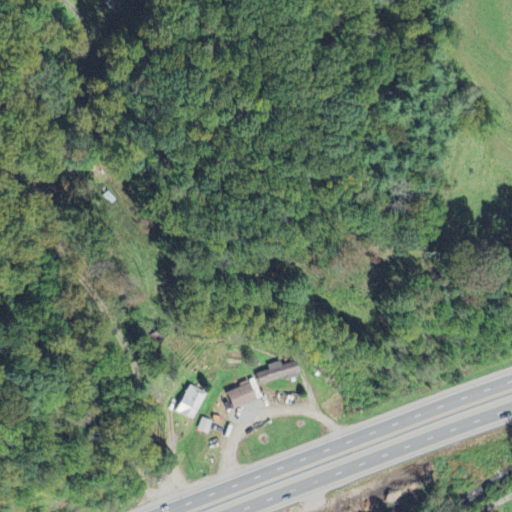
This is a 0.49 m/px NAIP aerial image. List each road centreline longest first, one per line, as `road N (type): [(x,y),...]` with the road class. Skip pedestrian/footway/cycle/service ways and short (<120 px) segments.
road 1 (trunk): [(511,379),(158,511)]
road 2 (trunk): [(226,511),(511,404)]
